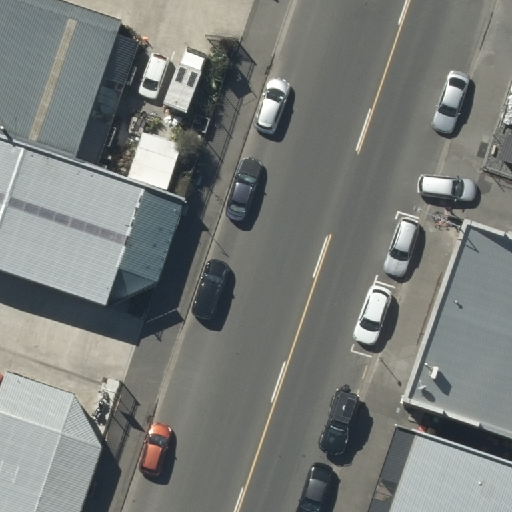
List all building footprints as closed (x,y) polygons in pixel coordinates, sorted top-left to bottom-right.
[(0,0),(0,139),(87,169),(130,37),(15,0),(0,0)] [(185,203),(87,169),(0,139),(0,270),(109,308),(121,274),(156,286),(185,203)] [(511,232),(481,222),(410,425),(511,460),(511,232)] [(0,511),(79,511),(100,452),(65,440),(80,398),(11,374),(0,408),(0,511)] [(511,511),(511,460),(411,425),(380,511),(511,511)]
